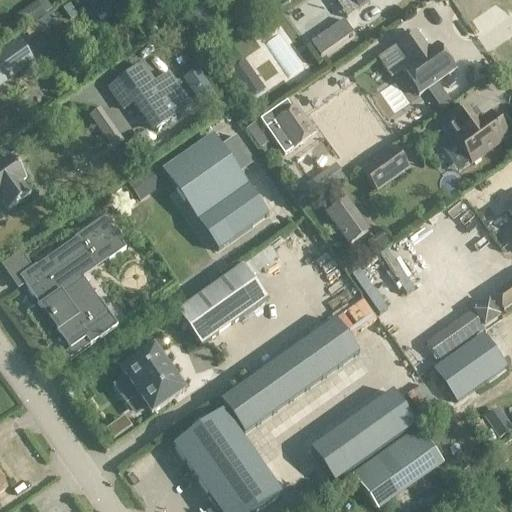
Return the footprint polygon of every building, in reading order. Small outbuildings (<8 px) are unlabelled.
[(45,0),(41,0),(17,16),(25,28),(52,10),(45,0)] [(203,0),(188,0),(177,9),(198,37),(219,22),(203,0)] [(352,0),(360,10),(374,0),(352,0)] [(50,13),(42,19),(46,25),(55,19),(51,14),(50,13)] [(343,21),(310,45),(320,58),(353,35),(343,21)] [(112,34),(115,46),(128,43),(124,30),(112,34)] [(416,34),(380,60),(392,77),(401,71),(419,97),(454,72),(436,46),(426,53),(422,47),(424,46),(416,34)] [(0,84),(32,62),(18,41),(0,53),(0,84)] [(141,67),(108,90),(123,111),(135,103),(155,132),(192,106),(169,73),(153,84),(141,67)] [(197,70),(183,80),(201,106),(215,96),(197,70)] [(252,71),(236,83),(250,103),(266,91),(252,71)] [(438,85),(428,92),(442,112),(451,105),(438,85)] [(290,102),(260,122),(284,157),(314,136),(290,102)] [(471,111),(441,132),(451,146),(442,152),(456,172),(469,163),(471,165),(504,141),(488,118),(480,123),(471,111)] [(254,126),(246,131),(259,150),(267,145),(254,126)] [(211,139),(162,174),(197,223),(218,252),(267,218),(246,188),(211,139)] [(392,146),(358,171),(375,194),(392,181),(390,178),(406,166),(392,146)] [(0,201),(8,213),(30,197),(21,184),(26,181),(10,159),(0,165),(0,201)] [(147,173),(127,187),(139,204),(159,190),(147,173)] [(336,195),(320,206),(324,212),(323,213),(346,245),(364,232),(336,195)] [(95,304),(80,283),(83,280),(81,277),(107,259),(109,262),(125,251),(117,240),(115,241),(112,236),(114,235),(104,220),(74,241),(77,244),(37,272),(35,268),(19,280),(41,310),(44,308),(51,317),(49,317),(52,321),(53,321),(60,329),(56,332),(70,351),(87,339),(91,345),(89,346),(90,347),(117,328),(99,302),(95,304)] [(242,269),(176,315),(200,349),(266,302),(242,269)] [(511,287),(495,300),(503,312),(511,305),(511,287)] [(501,320),(488,302),(427,346),(439,364),(501,320)] [(334,323),(219,404),(243,437),(357,357),(334,323)] [(482,338),(433,372),(456,404),(505,370),(482,338)] [(125,379),(113,387),(126,405),(137,396),(150,415),(151,416),(152,415),(182,394),(182,395),(183,394),(182,392),(182,393),(154,352),(153,350),(151,351),(152,352),(122,373),(122,372),(121,373),(122,375),(122,374),(125,379)] [(416,428),(392,395),(309,453),(333,487),(416,428)] [(511,430),(498,411),(485,421),(492,431),(495,429),(502,439),(511,431),(511,430)] [(257,511),(280,497),(222,415),(173,449),(217,511),(257,511)] [(107,431),(114,441),(132,429),(126,419),(107,431)] [(417,431),(352,478),(375,510),(440,464),(417,431)]
